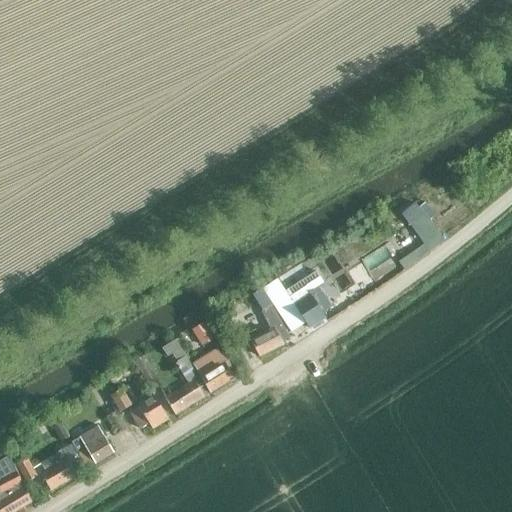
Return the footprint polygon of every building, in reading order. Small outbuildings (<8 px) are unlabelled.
[(424,203),(417,208),(422,215),(427,222),(434,217),(424,203)] [(414,205),(400,215),(408,226),(422,215),(417,208),(414,205)] [(263,289),(262,290),(290,332),(305,323),(308,328),(325,318),(324,317),(321,312),(328,307),(315,288),(320,285),(312,273),(284,291),(277,280),(273,282),(263,289)] [(254,330),(245,335),(257,358),(280,345),(279,343),(288,339),(271,306),(259,312),(268,330),(257,336),(254,330)] [(211,333),(198,340),(202,347),(215,340),(211,333)] [(175,340),(161,349),(166,358),(171,356),(174,361),(172,362),(187,386),(164,400),(173,415),(174,416),(203,399),(202,396),(196,387),(201,385),(185,358),(175,340)] [(218,356),(215,351),(193,365),(210,394),(233,381),(227,370),(231,368),(223,353),(218,356)] [(143,358),(134,363),(153,395),(162,389),(143,358)] [(132,407),(123,391),(110,398),(119,414),(132,407)] [(151,430),(167,421),(154,399),(129,413),(139,431),(148,425),(151,430)] [(117,413),(106,419),(116,437),(127,431),(117,413)] [(52,430),(60,444),(69,439),(60,425),(52,430)] [(72,444),(87,469),(112,453),(97,428),(75,442),(75,443),(72,444)] [(87,469),(72,444),(59,452),(59,454),(40,465),(45,473),(40,476),(50,491),(87,469)] [(0,511),(17,511),(32,503),(31,503),(23,489),(25,488),(7,458),(0,461),(0,511)] [(14,467),(23,483),(36,477),(27,460),(14,467)]
